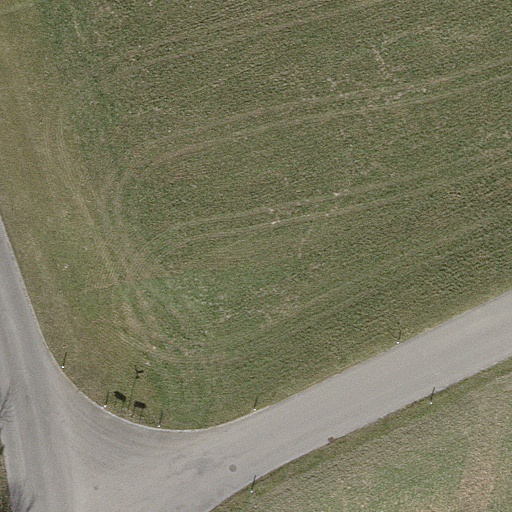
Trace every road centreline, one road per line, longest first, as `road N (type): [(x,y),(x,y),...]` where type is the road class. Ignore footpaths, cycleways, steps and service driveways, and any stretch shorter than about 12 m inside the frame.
road 1 (tertiary): [(47,509),(224,465),(511,326)]
road 2 (tertiary): [(47,509),(0,301)]
